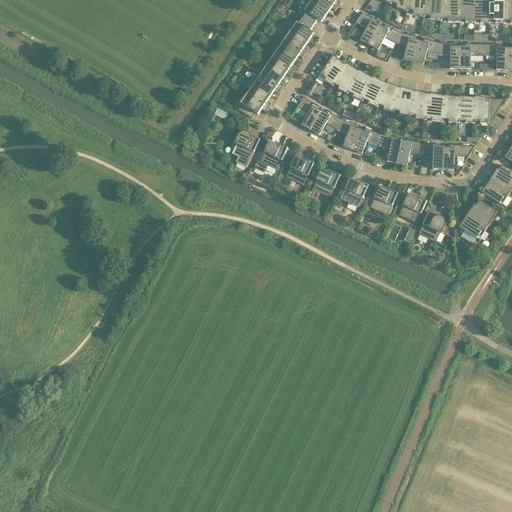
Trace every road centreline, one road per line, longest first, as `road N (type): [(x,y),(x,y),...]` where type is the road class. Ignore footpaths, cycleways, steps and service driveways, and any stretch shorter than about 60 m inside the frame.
road 1 (residential): [(511,118),(473,178),(455,182),(412,179),(333,156),(271,120),(328,34)]
road 2 (residential): [(511,81),(393,70),(328,34)]
